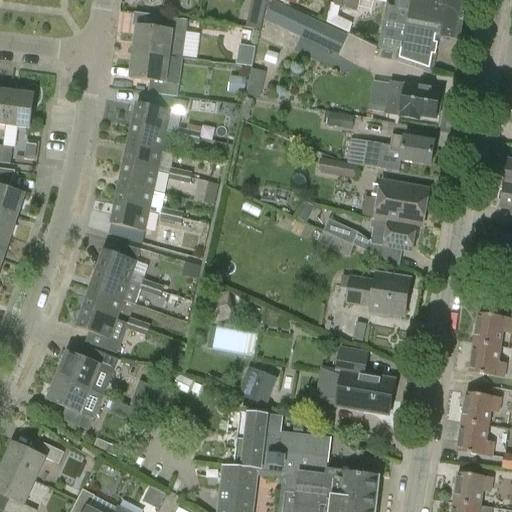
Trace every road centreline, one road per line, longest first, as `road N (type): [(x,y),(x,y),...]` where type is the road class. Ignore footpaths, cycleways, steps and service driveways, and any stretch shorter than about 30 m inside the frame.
road 1 (residential): [(511,2),(415,511)]
road 2 (residential): [(5,399),(45,305),(99,59)]
